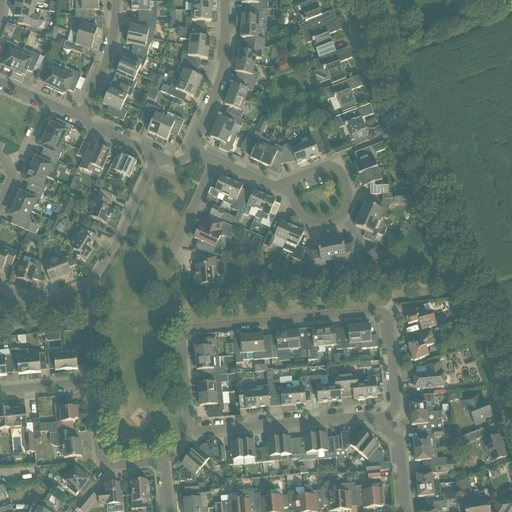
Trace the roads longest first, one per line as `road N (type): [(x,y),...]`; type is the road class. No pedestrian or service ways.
road 1 (unclassified): [(511,389),(358,0)]
road 2 (residential): [(379,425),(395,405),(388,327),(372,311),(189,329),(181,339),(187,433)]
road 3 (residential): [(0,287),(40,302),(93,280),(156,156)]
road 4 (residential): [(166,464),(110,460),(98,441),(95,396),(82,384),(0,391)]
road 5 (residential): [(187,433),(366,416),(379,425)]
road 6 (residential): [(278,188),(328,166),(346,183),(339,218),(305,220),(290,193)]
road 7 (residential): [(193,154),(218,90),(225,0)]
road 8 (residential): [(80,117),(106,59),(114,0)]
